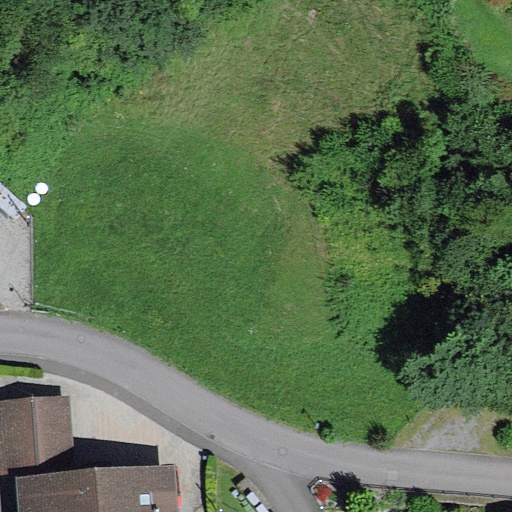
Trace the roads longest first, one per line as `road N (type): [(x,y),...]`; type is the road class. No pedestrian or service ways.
road 1 (residential): [(260,449),(102,364),(0,345)]
road 2 (residential): [(511,488),(356,471),(260,449)]
